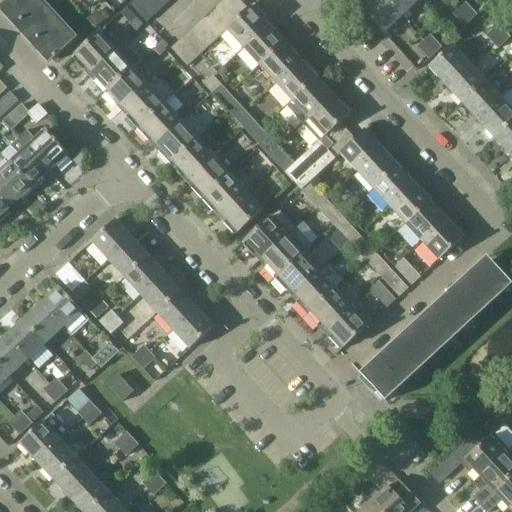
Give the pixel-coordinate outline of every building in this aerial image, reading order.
[(48,64),(73,41),(57,23),(35,0),(8,0),(2,6),(8,12),(4,16),(15,29),(19,25),(24,30),(20,34),(32,46),(36,42),(41,48),(37,52),(48,64)] [(154,15),(140,0),(135,0),(130,6),(145,23),(154,15)] [(163,7),(156,0),(140,0),(154,15),(163,7)] [(237,0),(225,0),(223,2),(239,19),(248,11),(237,0)] [(384,0),(372,0),(361,11),(382,34),(400,17),(384,0)] [(417,0),(384,0),(400,17),(418,1),(417,0)] [(223,2),(215,10),(231,27),(239,19),(223,2)] [(466,3),(459,9),(471,21),(477,15),(466,3)] [(231,27),(227,30),(243,48),(267,26),(262,20),(265,18),(254,6),(248,11),(239,19),(231,27)] [(471,21),(459,9),(453,15),(464,27),(471,21)] [(215,10),(206,17),(222,35),(227,30),(231,27),(215,10)] [(206,17),(197,25),(213,43),(222,35),(206,17)] [(137,19),(130,25),(136,32),(143,26),(137,19)] [(197,25),(188,33),(204,51),(213,43),(197,25)] [(267,26),(243,48),(260,66),(287,41),(276,29),(273,32),(267,26)] [(492,44),(504,32),(498,26),(486,37),(492,44)] [(510,39),(504,32),(492,44),(498,50),(510,39)] [(100,33),(72,59),(83,71),(86,68),(92,74),(117,51),(100,33)] [(188,33),(179,41),(195,59),(204,51),(188,33)] [(430,36),(424,42),(435,53),(442,48),(430,36)] [(164,40),(154,49),(159,55),(160,56),(166,50),(165,49),(169,46),(164,40)] [(179,41),(171,49),(187,67),(195,59),(179,41)] [(287,41),(260,66),(276,84),(300,61),(295,56),(298,53),(287,41)] [(435,53),(424,42),(418,47),(429,59),(435,53)] [(117,51),(92,74),(97,81),(94,83),(105,95),(133,69),(142,61),(126,43),(117,51)] [(446,86),(469,64),(453,46),(430,68),(446,86)] [(300,61),(276,84),(292,101),(319,76),(308,64),(305,67),(300,61)] [(462,104),(486,82),(469,64),(446,86),(462,104)] [(133,69),(105,95),(116,106),(119,104),(124,109),(149,87),(133,69)] [(213,76),(204,84),(212,93),(221,85),(213,76)] [(292,101),(286,106),(303,124),(309,119),(332,97),(327,91),(330,88),(319,76),(292,101)] [(479,121),(502,100),(486,82),(462,104),(479,121)] [(221,85),(212,93),(220,102),(229,94),(221,85)] [(149,87),(124,109),(130,115),(127,118),(137,130),(165,104),(149,87)] [(0,118),(18,102),(10,93),(0,102),(0,118)] [(229,94),(220,102),(228,111),(237,103),(229,94)] [(165,104),(137,130),(148,141),(151,139),(157,145),(181,122),(174,114),(183,106),(174,96),(165,104)] [(294,165),(285,173),(301,190),(310,182),(334,160),(326,152),(347,132),(340,124),(352,112),(341,100),(338,103),(332,97),(309,119),(303,124),(319,142),(294,165)] [(495,139),(511,123),(511,110),(502,100),(479,121),(495,139)] [(237,103),(228,111),(237,120),(245,111),(237,103)] [(29,114),(22,106),(4,122),(11,131),(29,114)] [(245,111),(237,120),(245,128),(253,120),(245,111)] [(253,120),(245,128),(253,137),(262,129),(253,120)] [(181,122),(157,145),(162,151),(159,153),(170,165),(198,140),(181,122)] [(511,156),(511,123),(495,139),(511,156)] [(262,129),(253,137),(261,146),(270,138),(262,129)] [(347,132),(326,152),(334,160),(340,154),(357,172),(381,150),(376,144),(379,141),(368,129),(355,141),(347,132)] [(28,132),(20,139),(28,148),(51,173),(57,167),(59,170),(71,159),(46,132),(36,141),(28,132)] [(198,140),(170,165),(181,177),(183,174),(189,180),(214,157),(221,150),(205,133),(198,140)] [(270,138),(261,146),(269,155),(278,147),(270,138)] [(51,173),(28,148),(20,139),(12,147),(20,156),(10,164),(36,192),(47,181),(45,178),(51,173)] [(278,147),(269,155),(277,164),(286,156),(278,147)] [(381,150),(357,172),(374,190),(401,165),(391,153),(387,157),(381,150)] [(286,156),(277,164),(285,173),(294,165),(286,156)] [(214,157),(189,180),(194,186),(191,188),(202,200),(230,175),(214,157)] [(24,202),(36,192),(10,164),(0,173),(0,188),(15,205),(21,199),(24,202)] [(401,165),(374,190),(390,207),(413,186),(408,180),(412,177),(401,165)] [(230,175),(202,200),(213,212),(216,209),(222,215),(246,193),(230,175)] [(310,182),(301,190),(317,208),(326,200),(310,182)] [(413,186),(390,207),(406,225),(433,200),(422,188),(418,191),(413,186)] [(9,210),(15,205),(0,188),(0,223),(0,224),(12,213),(9,210)] [(246,193),(222,215),(227,221),(224,224),(235,236),(263,211),(246,193)] [(354,194),(350,198),(356,206),(361,201),(354,194)] [(326,200),(317,208),(326,217),(334,209),(326,200)] [(433,200),(406,225),(422,243),(445,221),(440,215),(444,212),(433,200)] [(334,209),(326,217),(334,226),(342,218),(334,209)] [(262,259),(295,229),(279,211),(243,245),(253,256),(256,253),(262,259)] [(342,218),(334,226),(342,235),(351,227),(342,218)] [(445,221),(422,243),(439,261),(466,237),(455,224),(451,228),(445,221)] [(131,239),(115,222),(92,243),(108,261),(131,239)] [(351,227),(342,235),(350,244),(359,236),(351,227)] [(275,280),(303,255),(312,246),(295,229),(262,259),(267,265),(265,268),(275,280)] [(359,236),(350,244),(358,253),(367,245),(359,236)] [(148,257),(131,239),(108,261),(124,279),(148,257)] [(367,245),(358,253),(366,262),(375,254),(367,245)] [(375,254),(366,262),(374,271),(383,262),(375,254)] [(295,295),(319,272),(303,255),(275,280),(286,291),(289,289),(295,295)] [(164,275),(148,257),(124,279),(141,297),(164,275)] [(385,403),(421,369),(511,286),(487,258),(360,375),(385,403)] [(395,268),(411,286),(420,278),(403,260),(395,268)] [(383,262),(374,271),(399,297),(408,289),(383,262)] [(85,282),(68,265),(57,276),(73,293),(85,282)] [(308,315),(335,290),(319,272),(295,295),(301,301),(298,303),(308,315)] [(181,293),(164,275),(141,297),(157,315),(181,293)] [(90,289),(85,282),(73,293),(79,299),(90,289)] [(370,291),(387,309),(395,301),(379,283),(370,291)] [(89,321),(59,289),(42,305),(63,329),(71,337),(89,321)] [(327,330),(352,307),(335,290),(308,315),(319,326),(322,324),(327,330)] [(197,311),(181,293),(157,315),(174,333),(197,311)] [(100,300),(88,310),(97,320),(108,309),(100,300)] [(63,329),(42,305),(24,322),(45,345),(63,329)] [(368,326),(352,307),(327,330),(333,336),(330,339),(341,351),(368,326)] [(105,328),(117,318),(111,311),(99,322),(105,328)] [(213,328),(197,311),(174,333),(190,350),(213,328)] [(123,324),(117,318),(105,328),(111,335),(123,324)] [(45,345),(24,322),(6,338),(27,361),(45,345)] [(27,361),(6,338),(0,343),(0,367),(9,377),(27,361)] [(110,343),(92,360),(96,365),(101,370),(119,353),(110,343)] [(138,364),(150,353),(144,347),(132,358),(138,364)] [(92,360),(85,353),(79,358),(90,370),(96,365),(92,360)] [(156,359),(150,353),(138,364),(144,370),(156,359)] [(0,385),(9,377),(0,367),(0,385)] [(134,392),(122,379),(118,375),(107,386),(123,402),(134,392)] [(56,379),(50,385),(61,397),(67,392),(56,379)] [(61,397),(50,385),(43,391),(55,403),(61,397)] [(83,420),(95,408),(89,402),(77,414),(83,420)] [(101,414),(95,408),(83,420),(88,426),(101,414)] [(21,412),(15,418),(26,430),(32,424),(21,412)] [(36,461),(59,440),(68,432),(53,415),(21,444),(36,461)] [(26,430),(15,418),(9,423),(20,435),(26,430)] [(471,437),(452,455),(461,465),(469,473),(473,470),(480,478),(509,451),(508,450),(511,446),(511,433),(505,426),(494,436),(493,434),(480,446),(471,437)] [(120,450),(132,439),(126,433),(114,444),(120,450)] [(126,457),(138,446),(132,439),(120,450),(126,457)] [(53,479),(76,458),(59,440),(36,461),(53,479)] [(487,485),(473,498),(481,506),(511,477),(511,454),(509,451),(480,478),(487,485)] [(452,455),(430,474),(440,484),(461,465),(452,455)] [(69,497),(92,476),(76,458),(53,479),(69,497)] [(148,490),(160,479),(154,473),(142,484),(148,490)] [(82,511),(88,511),(108,494),(92,476),(69,497),(82,511)] [(511,477),(481,506),(485,511),(490,511),(502,501),(509,509),(511,506),(511,477)] [(154,496),(166,485),(160,479),(148,490),(154,496)] [(376,491),(368,498),(380,511),(417,511),(423,508),(398,480),(389,488),(388,487),(379,495),(376,491)] [(124,511),(125,511),(108,494),(88,511),(124,511)] [(380,511),(368,498),(359,506),(363,510),(360,511),(380,511)]
